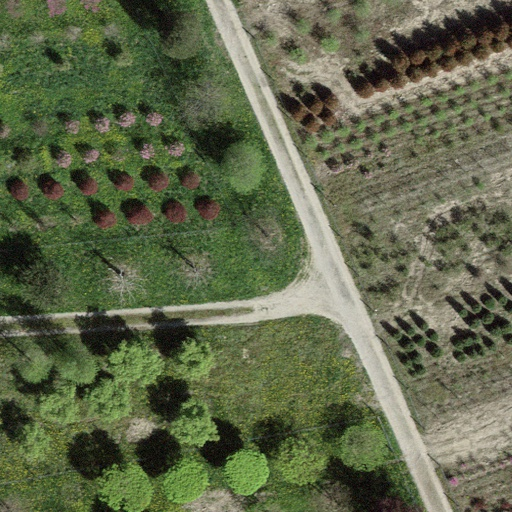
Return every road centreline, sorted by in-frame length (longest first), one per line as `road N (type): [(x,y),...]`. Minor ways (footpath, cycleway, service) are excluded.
road 1 (track): [(445,511),(221,0)]
road 2 (track): [(0,319),(347,290)]
